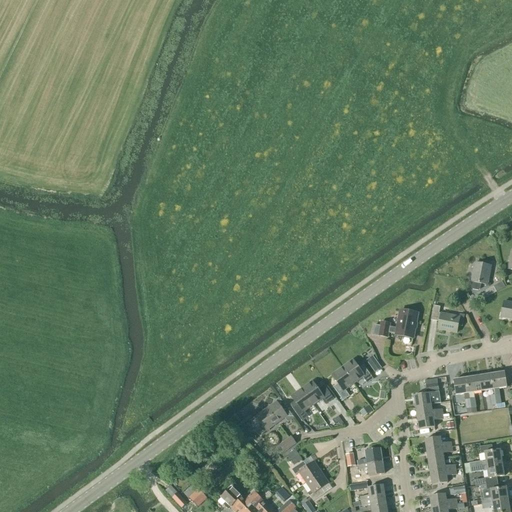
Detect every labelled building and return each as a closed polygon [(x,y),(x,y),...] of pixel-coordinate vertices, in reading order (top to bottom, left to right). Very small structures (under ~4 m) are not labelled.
[(487,286),(491,267),(475,264),(471,283),(472,283),(471,288),(473,290),(478,291),(480,290),(481,285),(487,286)] [(484,299),(497,292),(493,287),(481,293),(484,299)] [(511,320),(511,303),(504,302),(501,318),(511,320)] [(431,321),(439,322),(441,314),(439,314),(440,308),(434,306),(431,321)] [(413,338),(417,314),(401,311),(397,329),(389,328),(390,325),(381,323),(378,337),(387,338),(388,333),(413,338)] [(459,318),(441,314),(439,322),(438,330),(456,333),(458,326),(462,327),(464,316),(460,315),(459,318)] [(381,370),(372,358),(366,363),(375,375),(381,370)] [(342,369),(354,385),(363,379),(367,384),(373,380),(363,366),(358,370),(352,361),(342,369)] [(345,391),(354,385),(342,369),(332,376),(338,384),(333,388),(343,401),(349,397),(345,391)] [(500,395),(499,389),(506,388),(504,373),(491,375),(494,390),(494,396),(500,395)] [(479,377),(481,392),(494,390),(491,375),(480,377),(479,377)] [(479,377),(466,379),(469,394),(480,392),(481,392),(479,377)] [(456,396),(469,394),(466,379),(454,381),(456,396)] [(302,390),(313,405),(321,399),(326,405),(332,401),(323,388),(318,391),(312,383),(302,390)] [(438,385),(426,386),(427,393),(439,391),(438,385)] [(304,421),(308,418),(304,412),(313,405),(302,390),(292,398),(297,406),(293,409),(302,422),(304,421)] [(414,396),(415,408),(431,405),(440,404),(438,392),(414,396)] [(477,411),(484,410),(482,397),(476,398),(477,411)] [(294,418),(280,399),(274,403),(274,405),(258,416),(268,430),(284,418),(287,423),(294,418)] [(417,419),(442,415),(442,410),(432,411),(431,405),(415,408),(417,419)] [(370,410),(361,415),(363,418),(371,412),(370,410)] [(442,415),(417,419),(419,431),(435,428),(434,421),(443,420),(442,416),(442,415)] [(339,418),(330,424),(333,427),(338,424),(341,428),(344,426),(339,418)] [(285,453),(296,445),(291,438),(280,446),(285,453)] [(451,448),(451,443),(441,444),(440,438),(425,440),(426,452),(451,448)] [(480,462),(469,464),(470,469),(476,468),(502,464),(500,451),(492,452),(491,446),(480,448),(481,454),(484,454),(486,463),(482,463),(482,462),(480,462)] [(451,448),(426,452),(428,463),(443,461),(442,454),(452,452),(451,448)] [(293,465),(302,460),(295,450),(287,455),(293,465)] [(358,466),(382,462),(380,450),(365,453),(366,460),(357,462),(358,466)] [(430,475),(455,471),(454,466),(444,467),(443,461),(428,463),(430,475)] [(382,462),(358,466),(359,471),(368,470),(369,477),(384,475),(382,462)] [(306,484),(321,474),(314,463),(307,468),(303,463),(292,470),(295,475),(298,473),(303,480),(306,484)] [(476,468),(470,469),(470,474),(484,472),(483,471),(487,470),(488,478),(485,479),(486,486),(497,484),(496,478),(504,477),(502,464),(476,468)] [(455,471),(430,475),(432,486),(447,484),(446,477),(456,475),(455,471)] [(321,474),(306,484),(311,492),(307,494),(313,502),(325,494),(321,489),(329,484),(321,474)] [(475,487),(485,486),(484,479),(474,481),(475,487)] [(293,493),(300,487),(298,484),(290,490),(293,493)] [(361,484),(350,486),(351,493),(362,491),(361,484)] [(484,500),(481,500),(482,505),(508,501),(506,489),(498,490),(497,484),(486,486),(487,492),(483,492),(484,500)] [(182,509),(187,504),(170,486),(165,491),(182,509)] [(361,503),(385,499),(383,487),(368,489),(369,497),(360,498),(361,503)] [(465,494),(464,487),(449,490),(450,496),(461,495),(465,494)] [(230,508),(241,498),(231,488),(221,498),(230,508)] [(289,497),(281,489),(275,494),(283,503),(289,497)] [(267,499),(272,495),(268,491),(264,496),(267,499)] [(255,507),(262,501),(254,492),(247,499),(253,505),(255,507)] [(197,508),(207,499),(202,494),(193,503),(197,508)] [(431,509),(456,505),(456,500),(446,501),(445,495),(430,497),(431,509)] [(278,511),(290,511),(295,508),(299,504),(293,497),(278,511)] [(246,511),(253,505),(247,499),(244,501),(241,498),(230,508),(234,511),(237,511),(238,511),(239,511),(246,511)] [(371,511),(378,511),(387,511),(385,499),(361,503),(361,507),(370,506),(371,511)] [(259,511),(265,511),(269,509),(262,501),(255,507),(259,511)] [(305,511),(314,511),(315,511),(308,501),(301,506),(305,511)] [(509,511),(508,501),(482,505),(483,510),(489,509),(489,507),(492,507),(493,511),(509,511)]
